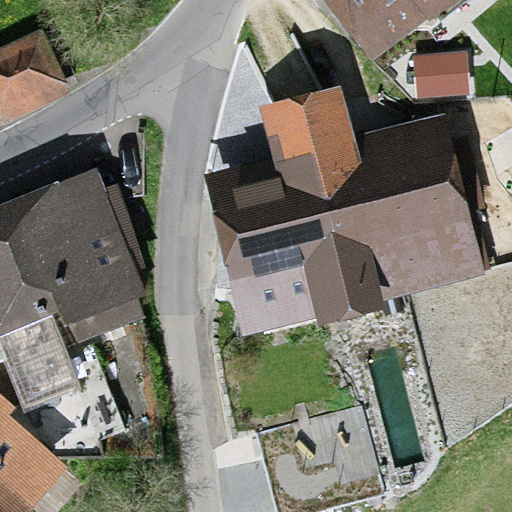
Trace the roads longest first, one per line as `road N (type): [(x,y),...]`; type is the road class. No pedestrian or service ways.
road 1 (residential): [(183,37),(190,98),(174,259),(204,511)]
road 2 (tertiary): [(0,155),(127,86),(183,37)]
